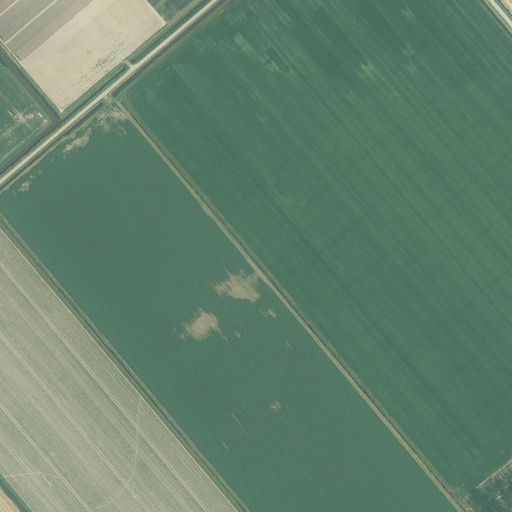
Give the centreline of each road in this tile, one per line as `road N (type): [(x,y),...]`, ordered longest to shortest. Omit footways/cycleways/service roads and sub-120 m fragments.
road 1 (unknown): [(249,511),(0,212)]
road 2 (unclassified): [(0,179),(210,0)]
